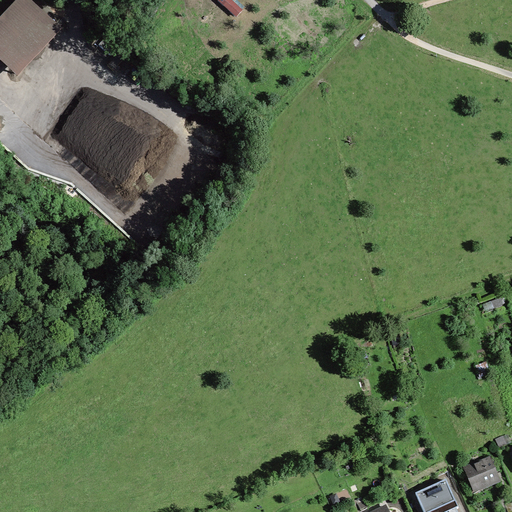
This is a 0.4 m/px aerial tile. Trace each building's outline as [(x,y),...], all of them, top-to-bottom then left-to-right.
[(25,2),(0,28),(0,65),(17,81),(60,34),(25,2)] [(103,41),(99,46),(110,56),(114,51),(103,41)] [(113,71),(123,60),(118,55),(107,66),(113,71)] [(465,469),(474,492),(500,482),(490,458),(465,469)] [(416,495),(423,511),(435,511),(456,503),(446,481),(416,495)] [(459,508),(456,503),(435,511),(457,511),(456,509),(459,508)]
